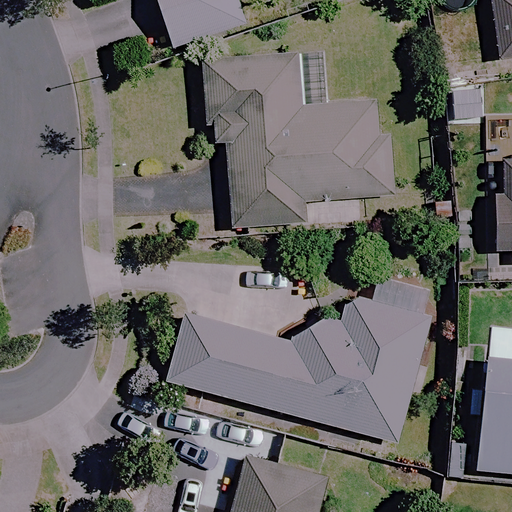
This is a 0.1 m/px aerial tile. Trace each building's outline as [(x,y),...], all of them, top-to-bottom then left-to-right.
[(152,0),(168,50),(241,26),(232,0),(152,0)] [(511,0),(485,0),(495,62),(511,59),(511,0)] [(198,63),(204,124),(206,123),(208,143),(221,142),(230,231),(303,224),(302,204),(365,198),(393,196),(388,144),(372,146),(368,103),(297,110),(291,54),(198,63)] [(511,151),(492,151),(492,254),(511,254),(511,267),(511,151)] [(393,446),(434,293),(375,277),(368,304),(329,294),(322,321),(308,317),(300,348),(182,316),(163,385),(393,446)] [(511,364),(483,362),(474,472),(511,475),(511,364)] [(313,511),(322,480),(244,460),(230,511),(313,511)]
